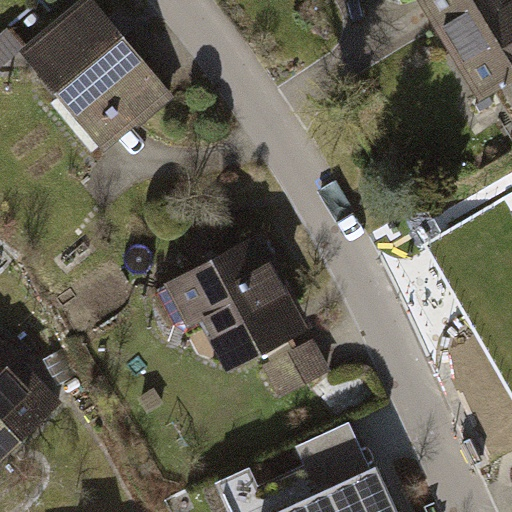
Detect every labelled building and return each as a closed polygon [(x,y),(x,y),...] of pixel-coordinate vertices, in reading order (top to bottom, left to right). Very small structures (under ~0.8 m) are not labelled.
[(511,110),(511,0),(428,0),(422,3),(490,123),(511,110)] [(167,99),(102,5),(38,49),(103,143),(167,99)] [(307,339),(263,249),(182,289),(226,378),(307,339)] [(0,444),(51,406),(0,339),(0,444)] [(391,511),(373,472),(285,511),(391,511)]
